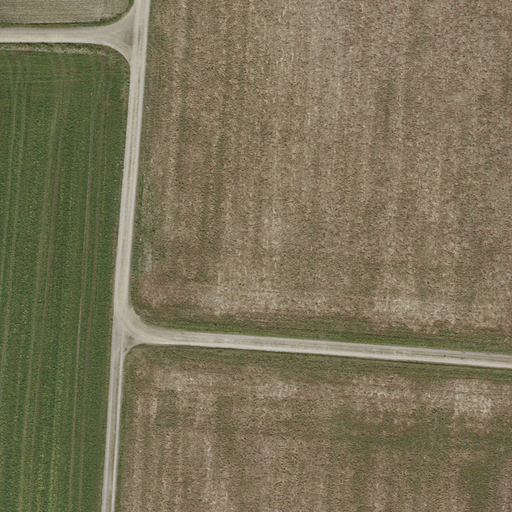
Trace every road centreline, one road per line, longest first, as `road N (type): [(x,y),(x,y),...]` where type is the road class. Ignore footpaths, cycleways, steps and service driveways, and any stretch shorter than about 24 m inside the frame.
road 1 (track): [(109,511),(141,37)]
road 2 (track): [(120,333),(511,362)]
road 3 (track): [(0,38),(141,37)]
